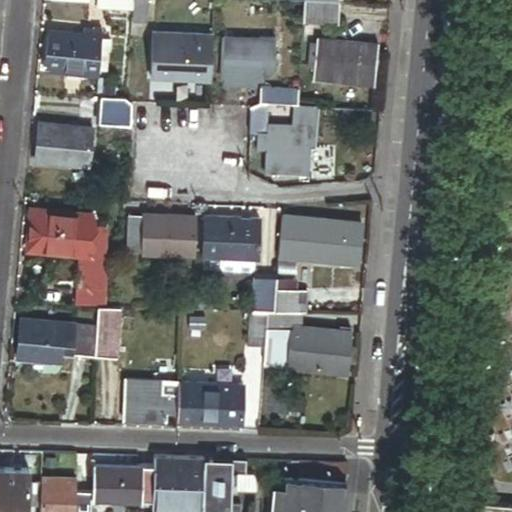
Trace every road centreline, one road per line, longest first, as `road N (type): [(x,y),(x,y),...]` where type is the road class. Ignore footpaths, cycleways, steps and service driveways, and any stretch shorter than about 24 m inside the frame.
road 1 (residential): [(0,439),(388,455)]
road 2 (tertiary): [(388,455),(414,178)]
road 3 (residential): [(187,160),(280,187),(414,178)]
road 4 (residential): [(0,214),(20,0)]
road 5 (tertiary): [(414,178),(431,0)]
